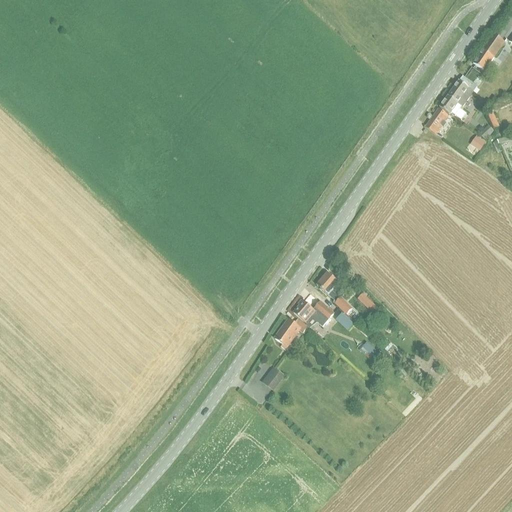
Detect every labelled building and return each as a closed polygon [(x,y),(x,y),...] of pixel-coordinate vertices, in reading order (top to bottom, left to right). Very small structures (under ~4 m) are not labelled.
[(484,73),(504,43),(493,36),(472,65),(484,73)] [(470,98),(468,97),(474,89),(473,86),(462,79),(458,84),(457,84),(439,109),(449,116),(457,105),(462,109),(470,98)] [(492,110),(500,107),(498,101),(489,104),(492,110)] [(444,123),(448,118),(438,111),(425,128),(441,140),(442,139),(438,135),(442,129),(443,130),(446,125),(444,123)] [(493,130),(498,128),(491,111),(486,113),(493,130)] [(488,127),(479,136),(484,141),(493,132),(488,127)] [(476,138),(471,146),(480,153),(486,145),(476,138)] [(349,320),(355,314),(332,292),(339,285),(326,275),(316,287),(335,303),(333,304),(349,320)] [(309,294),(293,315),(304,324),(306,326),(312,319),(322,328),(333,315),(309,294)] [(363,296),(357,301),(363,307),(369,301),(363,296)] [(307,329),(305,328),(297,322),(294,326),(288,322),(275,340),(282,346),(281,348),(286,351),(299,333),(303,335),(307,329)] [(367,344),(360,353),(366,358),(368,355),(372,358),(377,353),(367,344)] [(379,353),(373,361),(377,365),(384,357),(379,353)] [(262,384),(274,393),(285,377),(274,368),(262,384)] [(382,398),(386,394),(381,389),(377,393),(382,398)]
